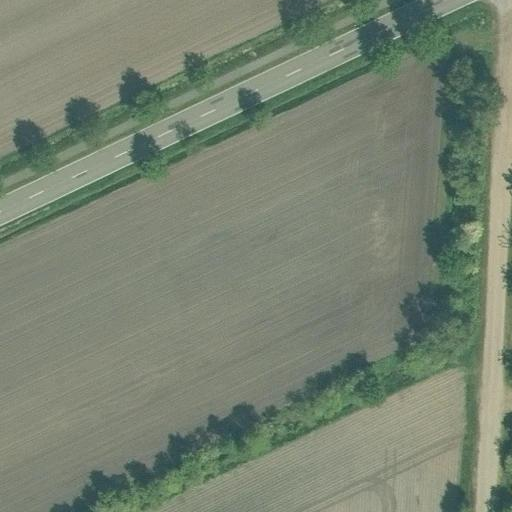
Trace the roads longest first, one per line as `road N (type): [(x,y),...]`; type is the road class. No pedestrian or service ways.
road 1 (tertiary): [(456,0),(0,217)]
road 2 (unclassified): [(482,511),(511,21)]
